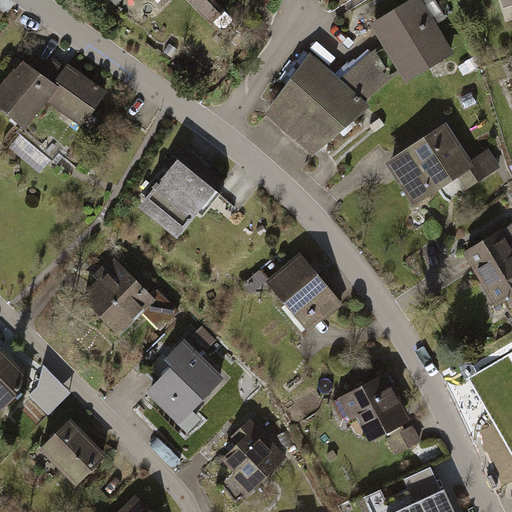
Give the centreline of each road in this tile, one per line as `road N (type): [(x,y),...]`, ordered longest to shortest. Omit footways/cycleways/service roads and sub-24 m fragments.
road 1 (residential): [(490,511),(414,348),(324,230),(222,138),(32,0)]
road 2 (residential): [(0,307),(172,481),(192,511)]
